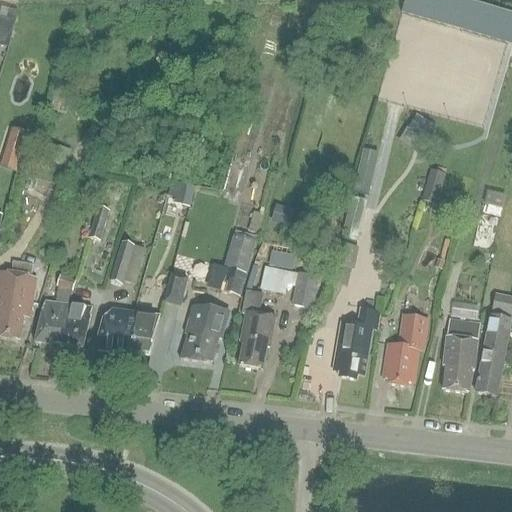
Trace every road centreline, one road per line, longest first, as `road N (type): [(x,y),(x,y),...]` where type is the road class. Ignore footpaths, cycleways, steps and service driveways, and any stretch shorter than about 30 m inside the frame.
road 1 (tertiary): [(307,430),(0,395)]
road 2 (tertiary): [(511,453),(307,430)]
road 3 (secondary): [(187,511),(133,479),(80,462),(0,456)]
